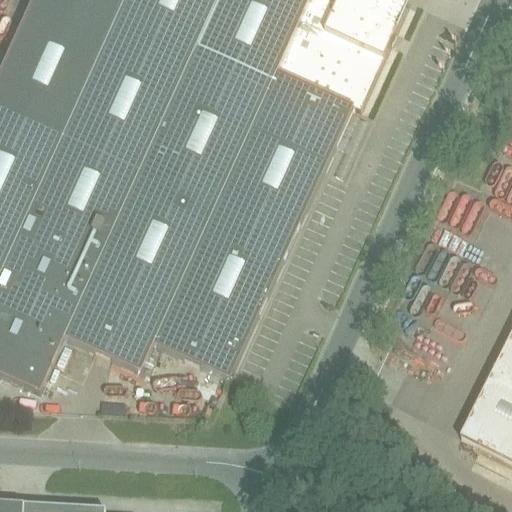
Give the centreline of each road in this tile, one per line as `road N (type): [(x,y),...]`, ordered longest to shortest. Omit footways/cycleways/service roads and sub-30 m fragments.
road 1 (tertiary): [(278,479),(497,3)]
road 2 (unclassified): [(278,479),(224,465),(0,453)]
